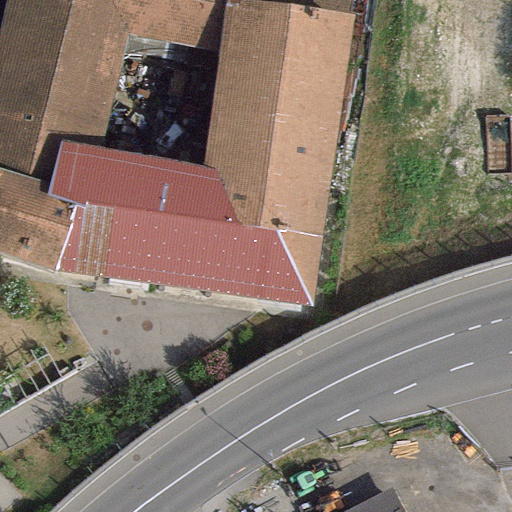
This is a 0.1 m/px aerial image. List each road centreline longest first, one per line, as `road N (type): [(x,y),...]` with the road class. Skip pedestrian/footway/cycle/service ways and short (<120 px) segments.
road 1 (secondary): [(511,298),(403,334),(284,409)]
road 2 (secondary): [(284,409),(382,376),(511,347)]
road 3 (secondary): [(284,409),(133,511)]
